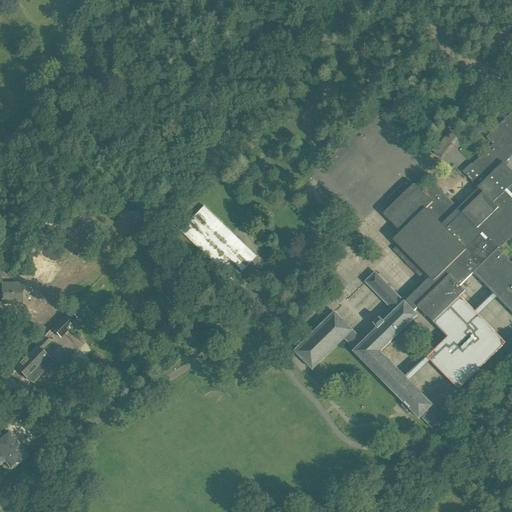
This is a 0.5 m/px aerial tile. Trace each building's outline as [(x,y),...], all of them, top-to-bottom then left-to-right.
[(365,282),(394,312),(389,317),(384,322),(379,318),(374,323),(373,324),(376,327),(377,329),(365,341),(364,342),(341,319),(334,312),(294,352),(308,366),(312,370),(344,338),(355,350),(353,352),(398,398),(418,419),(420,417),(432,429),(443,417),(440,413),(409,382),(430,361),(458,389),(505,343),(478,316),(497,298),(511,312),(511,111),(509,115),(496,128),(486,137),(493,145),(473,165),(472,165),(472,164),(471,164),(472,165),(473,166),(467,173),(466,173),(466,172),(472,179),(471,181),(479,190),(459,209),(432,181),(423,190),(421,192),(414,185),(410,189),(403,183),(387,199),(389,201),(393,205),(388,210),(383,215),(399,232),(400,233),(398,234),(393,239),(398,244),(392,250),(395,253),(422,281),(424,283),(418,288),(404,302),(375,273),(365,282)] [(233,281),(257,256),(241,241),(204,206),(180,231),(233,281)] [(61,241),(64,232),(47,227),(44,235),(61,241)] [(21,304),(21,285),(3,285),(3,304),(21,304)] [(54,300),(63,309),(76,296),(67,288),(54,300)] [(51,329),(61,338),(70,329),(68,327),(77,319),(69,311),(51,329)] [(32,383),(53,362),(41,351),(50,342),(45,337),(16,368),(26,378),(27,378),(32,383)] [(33,415),(23,422),(32,433),(41,426),(33,415)] [(6,473),(27,457),(7,431),(0,437),(0,464),(0,465),(6,473)]
